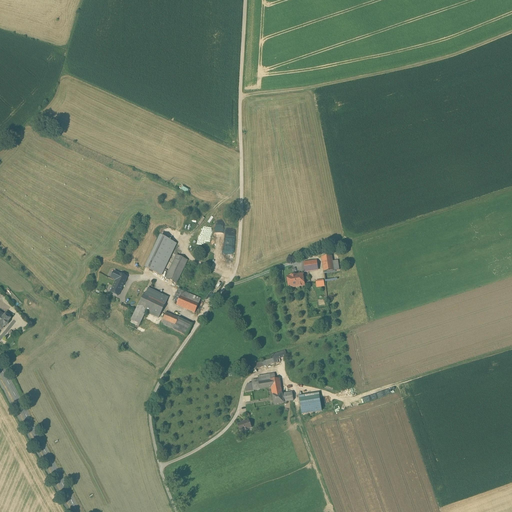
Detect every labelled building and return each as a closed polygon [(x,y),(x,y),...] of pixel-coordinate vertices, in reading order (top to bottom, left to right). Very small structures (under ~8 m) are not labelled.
[(190,138),(206,143),(207,138),(191,134),(190,138)] [(201,235),(197,246),(204,248),(207,238),(201,235)] [(176,244),(159,236),(144,268),(162,276),(176,244)] [(187,261),(176,255),(165,278),(176,284),(187,261)] [(332,256),(321,258),(323,272),(340,270),(339,261),(332,261),(332,256)] [(317,261),(304,262),(305,272),(318,270),(317,261)] [(128,277),(114,271),(110,279),(115,281),(109,294),(118,298),(128,277)] [(305,286),(303,274),(286,276),(288,288),(305,286)] [(146,288),(131,320),(140,324),(145,313),(158,319),(168,298),(146,288)] [(200,299),(178,289),(172,301),(175,302),(174,304),(194,313),(200,299)] [(190,324),(165,313),(161,324),(184,335),(190,324)] [(11,319),(5,314),(4,314),(0,319),(0,330),(1,331),(11,319)] [(272,358),(247,365),(249,371),(277,363),(276,359),(287,356),(285,351),(271,355),(272,358)] [(294,400),(292,392),(282,394),(280,379),(275,379),(274,374),(258,376),(259,380),(252,381),(252,383),(247,384),(245,393),(271,388),(274,405),(284,404),(284,402),(294,400)] [(302,415),(322,411),(318,393),(298,396),(302,415)] [(243,422),(237,424),(239,431),(244,430),(245,432),(249,430),(249,429),(252,428),(249,419),(246,421),(245,420),(242,421),(243,422)]
